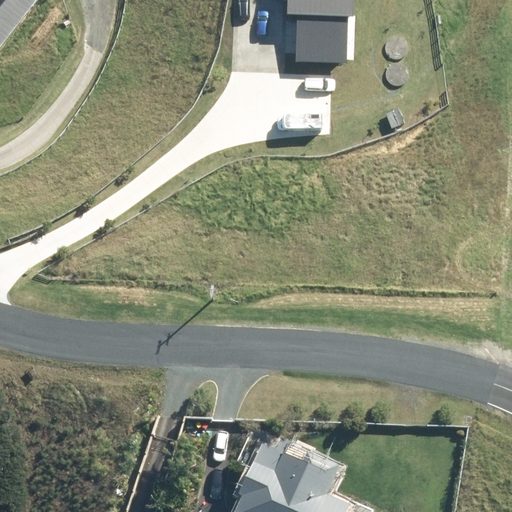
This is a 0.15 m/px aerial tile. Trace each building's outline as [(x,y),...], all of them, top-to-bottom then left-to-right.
[(45,0),(0,0),(0,51),(3,54),(45,0)] [(264,0),(264,1),(276,2),(275,21),(289,21),(287,72),(346,74),(347,31),(363,31),(363,0),(264,0)] [(117,52),(109,65),(122,74),(130,61),(117,52)] [(404,109),(399,95),(321,124),(326,139),(404,109)] [(246,511),(335,511),(344,493),(335,489),(347,462),(302,443),(303,441),(290,435),(285,445),(271,439),(248,492),(253,495),(246,511)]
